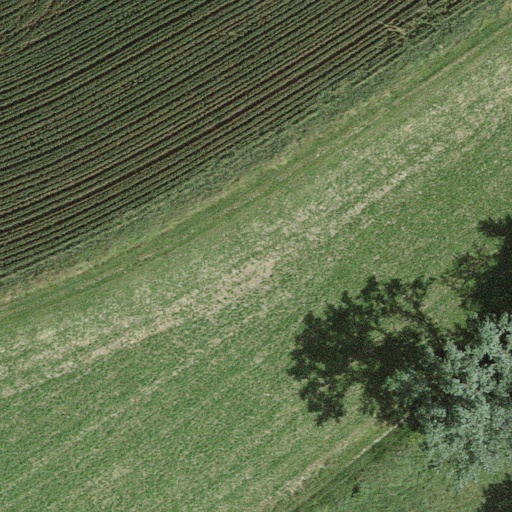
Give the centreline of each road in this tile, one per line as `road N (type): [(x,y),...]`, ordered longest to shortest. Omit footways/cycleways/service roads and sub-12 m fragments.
road 1 (track): [(511,10),(234,208),(0,302)]
road 2 (track): [(511,327),(268,511)]
